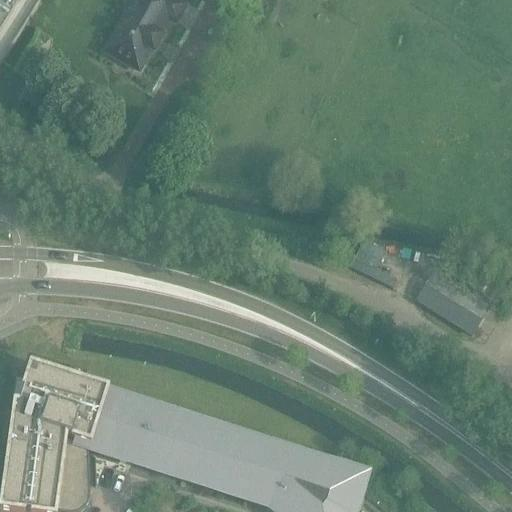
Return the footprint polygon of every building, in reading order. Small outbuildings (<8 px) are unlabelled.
[(138,72),(150,52),(153,54),(162,38),(158,36),(167,20),(175,24),(177,21),(176,20),(181,11),(182,11),(184,8),(169,0),(134,0),(105,53),(138,72)] [(0,156),(3,158),(9,148),(0,143),(0,156)] [(464,331),(482,303),(427,269),(409,297),(464,331)] [(75,472),(73,468),(74,468),(75,469),(76,468),(77,468),(78,468),(78,467),(79,467),(80,466),(80,465),(80,464),(81,464),(81,463),(81,462),(80,462),(80,461),(80,460),(79,459),(78,458),(77,458),(77,457),(76,457),(78,451),(75,450),(76,445),(86,449),(146,469),(258,505),(264,507),(270,509),(274,511),(286,511),(302,461),(155,414),(107,398),(108,394),(30,369),(25,383),(15,380),(12,406),(14,406),(0,507),(0,511),(81,511),(85,508),(87,506),(89,499),(88,483),(87,483),(84,483),(79,479),(76,475),(75,472)] [(359,511),(358,511),(357,510),(351,508),(352,503),(355,504),(363,480),(302,461),(286,511),(359,511)]
